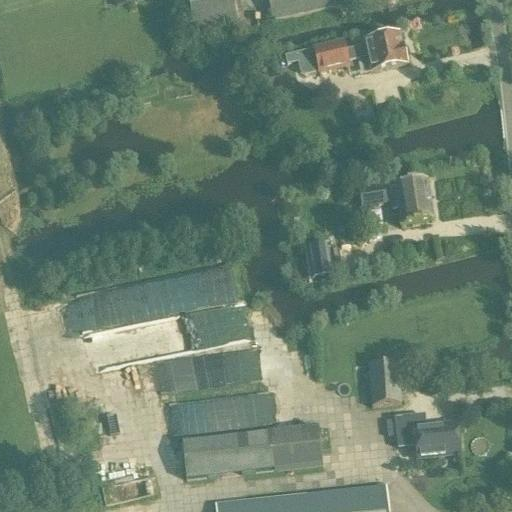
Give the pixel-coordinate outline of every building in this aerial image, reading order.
[(114,0),(117,9),(136,4),(135,0),(114,0)] [(187,0),(195,38),(239,30),(232,0),(187,0)] [(267,0),(273,24),(341,10),(339,0),(267,0)] [(343,47),(288,60),(290,67),(297,66),(299,76),(303,78),(317,75),(318,79),(349,72),(348,66),(357,64),(366,62),(370,78),(372,77),(407,70),(406,69),(410,64),(408,55),(402,51),(400,39),(364,47),(365,50),(345,54),(343,47)] [(136,104),(156,99),(152,84),(132,89),(136,104)] [(401,232),(433,226),(427,186),(395,192),(401,232)] [(362,212),(386,208),(384,193),(359,197),(362,212)] [(351,260),(329,263),(331,277),(352,273),(351,260)] [(372,411),(401,408),(398,366),(383,367),(368,369),(371,395),(372,411)] [(424,419),(395,422),(399,453),(416,451),(418,465),(460,460),(456,427),(426,431),(424,419)] [(275,476),(322,471),(318,432),(182,446),(187,484),(274,475),(275,476)] [(387,511),(385,490),(216,508),(216,511),(387,511)]
